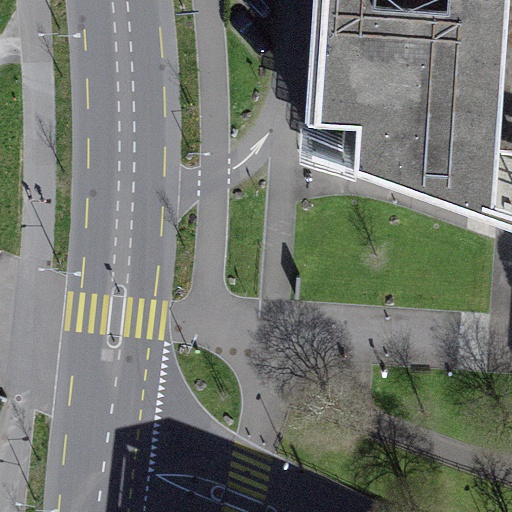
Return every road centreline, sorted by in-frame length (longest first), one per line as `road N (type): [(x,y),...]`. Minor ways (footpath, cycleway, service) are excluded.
road 1 (secondary): [(119,0),(126,210),(107,452)]
road 2 (residential): [(107,452),(277,511)]
